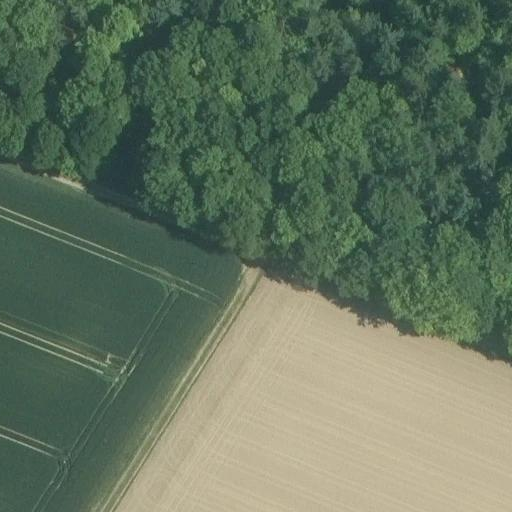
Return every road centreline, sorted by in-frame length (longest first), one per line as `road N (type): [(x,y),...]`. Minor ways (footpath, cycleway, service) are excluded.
road 1 (track): [(0,141),(511,339)]
road 2 (track): [(271,246),(103,511)]
road 3 (track): [(127,190),(201,0)]
